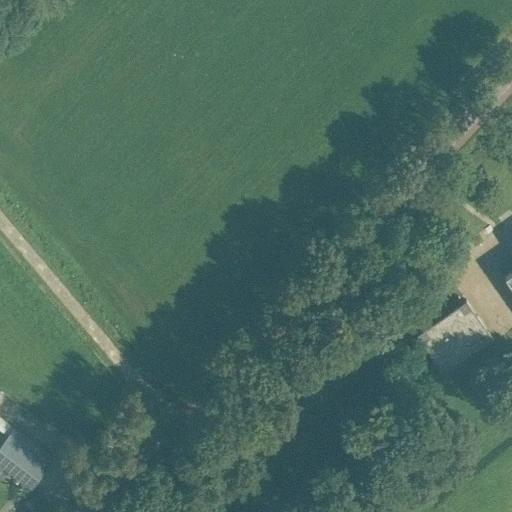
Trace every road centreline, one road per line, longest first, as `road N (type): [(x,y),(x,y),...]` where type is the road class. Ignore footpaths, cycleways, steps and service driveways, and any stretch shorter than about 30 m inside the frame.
road 1 (unclassified): [(170,439),(511,80)]
road 2 (unclassified): [(170,439),(0,228)]
